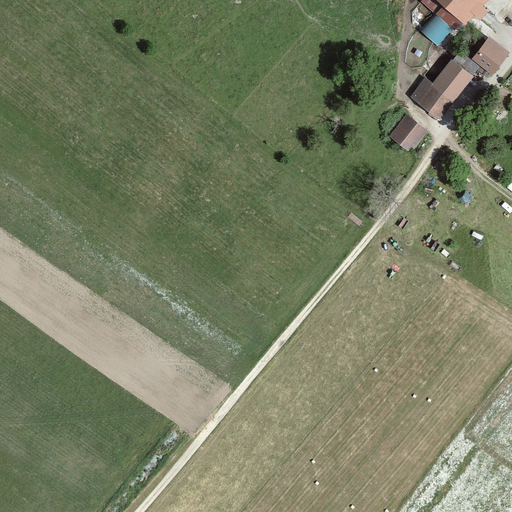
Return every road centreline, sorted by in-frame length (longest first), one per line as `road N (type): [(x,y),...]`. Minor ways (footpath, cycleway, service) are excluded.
road 1 (unclassified): [(511,59),(135,511)]
road 2 (track): [(511,191),(415,100),(406,37),(418,0)]
